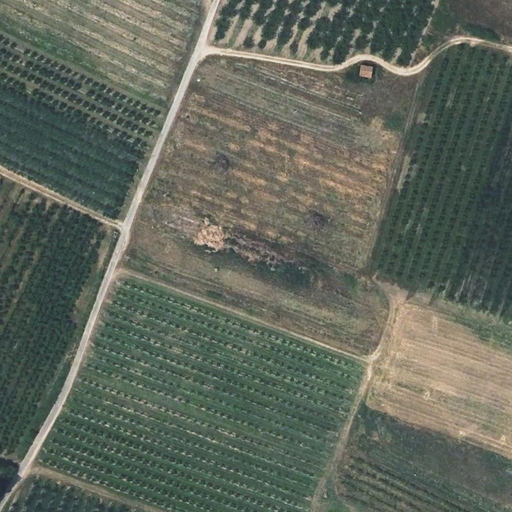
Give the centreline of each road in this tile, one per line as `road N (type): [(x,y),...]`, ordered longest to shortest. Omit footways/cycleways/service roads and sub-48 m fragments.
road 1 (residential): [(0,509),(70,382),(216,0)]
road 2 (track): [(196,53),(367,91),(400,86),(440,47),(466,40),(511,52)]
